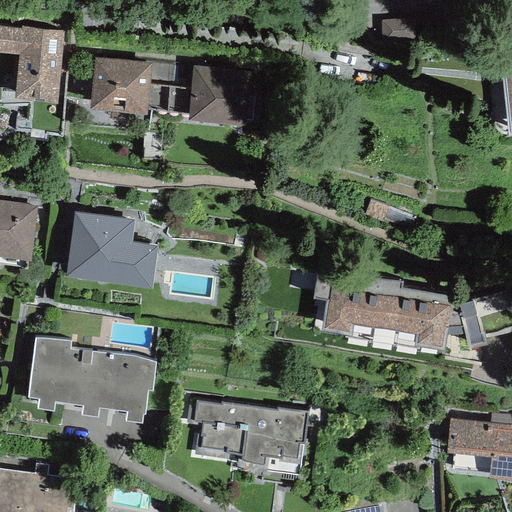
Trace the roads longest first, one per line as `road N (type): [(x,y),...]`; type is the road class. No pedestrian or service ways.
road 1 (residential): [(172,0),(345,13),(394,0)]
road 2 (unknown): [(84,417),(124,450),(231,511)]
